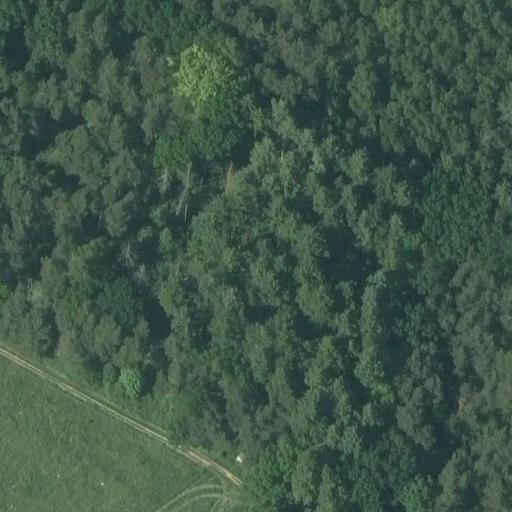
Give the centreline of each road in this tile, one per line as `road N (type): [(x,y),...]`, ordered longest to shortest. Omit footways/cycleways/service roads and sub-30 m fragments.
road 1 (track): [(69,0),(147,63),(511,278)]
road 2 (unknown): [(153,0),(511,242)]
